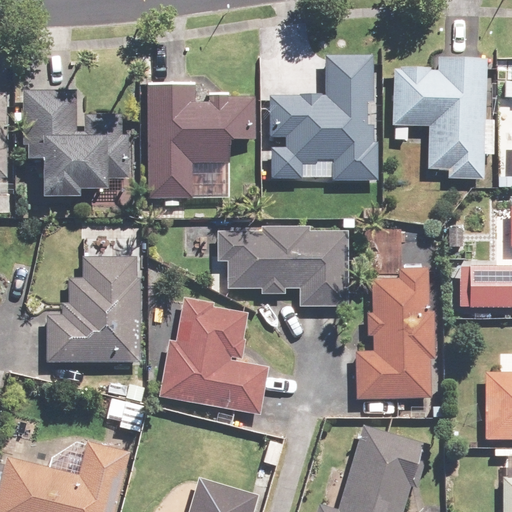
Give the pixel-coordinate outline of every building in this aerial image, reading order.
[(267,150),(267,179),(374,179),(374,144),(369,144),(369,54),(320,55),(320,96),(264,96),(264,139),(280,139),(280,150),(267,150)] [(479,180),(482,61),(432,60),(432,69),(390,68),(388,128),(425,128),(424,171),(444,171),(444,179),(479,180)] [(188,84),(142,84),(142,198),(189,198),(188,164),(223,163),(223,140),(250,140),(250,99),(188,100),(188,84)] [(71,92),(19,92),(19,161),(37,161),(37,199),(73,199),(73,194),(100,194),(100,178),(126,178),(126,116),(82,116),(82,136),(72,136),(71,92)] [(344,233),(213,233),(213,261),(223,261),(223,291),(295,291),(295,306),(344,306),(344,233)] [(43,317),(43,364),(137,363),(136,278),(132,278),(132,259),(78,259),(78,278),(63,278),(63,305),(58,305),(58,317),(43,317)] [(511,268),(456,267),(456,308),(511,308),(511,268)] [(350,353),(352,400),(427,398),(426,361),(430,361),(429,313),(424,313),(423,270),(394,271),(395,281),(367,282),(368,315),(363,315),(364,338),(369,338),(369,353),(350,353)] [(162,341),(152,399),(257,416),(265,369),(227,363),(227,359),(238,360),(246,312),(178,301),(171,342),(162,341)] [(511,373),(481,374),(481,439),(511,439),(511,373)] [(428,447),(359,426),(333,511),(314,506),(312,511),(397,511),(405,488),(414,491),(428,447)] [(76,476),(3,458),(0,469),(0,511),(112,511),(127,453),(84,442),(76,476)] [(511,511),(511,479),(499,479),(499,511),(511,511)] [(249,511),(253,498),(195,481),(185,511),(249,511)]
